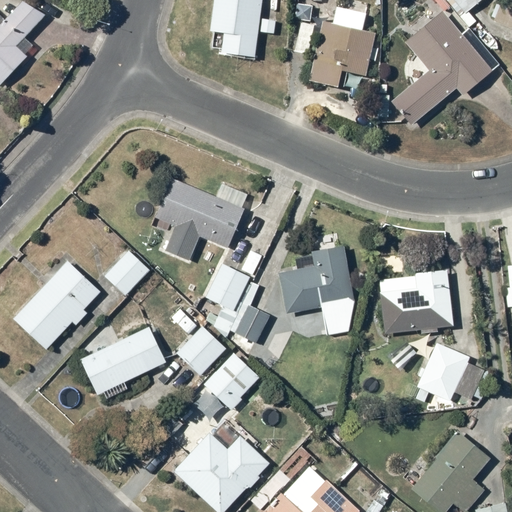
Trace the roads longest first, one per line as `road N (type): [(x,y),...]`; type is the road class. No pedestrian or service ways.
road 1 (residential): [(511,167),(444,181),(388,178),(95,64)]
road 2 (residential): [(95,64),(0,175)]
